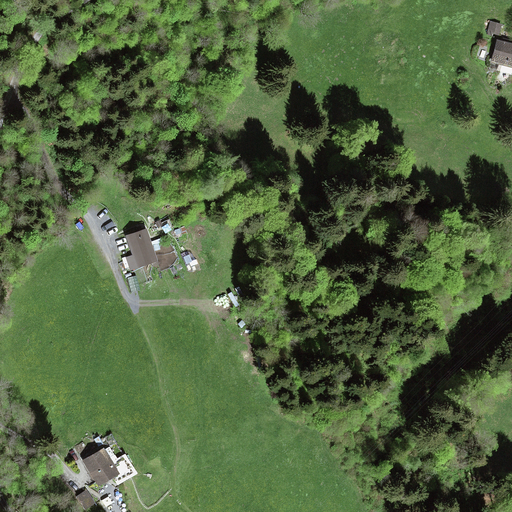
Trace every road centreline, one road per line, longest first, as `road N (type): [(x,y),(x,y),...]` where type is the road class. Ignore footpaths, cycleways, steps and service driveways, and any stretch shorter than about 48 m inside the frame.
road 1 (track): [(9,90),(66,196),(95,222),(136,314)]
road 2 (track): [(0,118),(44,28),(82,0)]
road 3 (track): [(100,498),(46,451),(0,425)]
